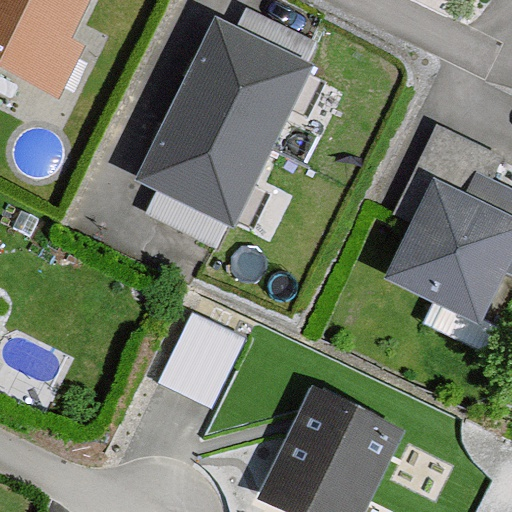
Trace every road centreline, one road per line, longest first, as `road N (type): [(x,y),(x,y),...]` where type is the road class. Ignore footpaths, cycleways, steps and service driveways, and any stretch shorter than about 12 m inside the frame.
road 1 (residential): [(511,80),(352,0)]
road 2 (residential): [(0,448),(127,511)]
